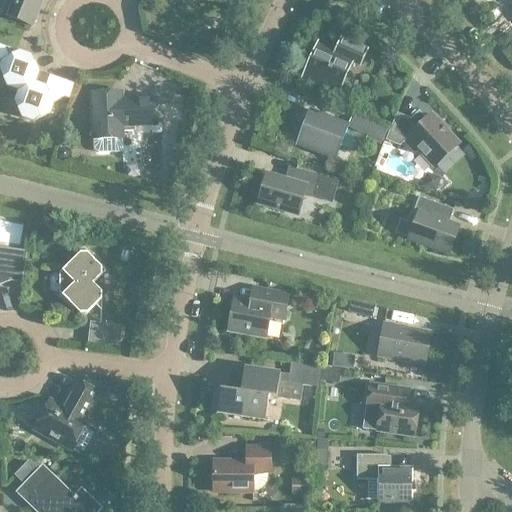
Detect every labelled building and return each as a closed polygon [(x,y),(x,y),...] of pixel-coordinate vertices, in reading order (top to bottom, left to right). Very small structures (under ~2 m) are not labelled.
[(9,17),(31,26),(41,0),(9,0),(7,4),(13,6),(9,17)] [(302,78),(338,94),(352,63),(359,66),(367,50),(341,38),(335,51),(318,43),(302,78)] [(69,99),(74,84),(38,72),(31,56),(0,45),(0,72),(7,87),(3,98),(14,102),(21,118),(33,122),(49,114),(53,103),(64,98),(69,99)] [(122,152),(121,139),(122,138),(122,132),(134,132),(134,126),(156,125),(156,99),(128,100),(128,102),(121,102),(121,95),(91,96),(93,139),(94,149),(97,153),(122,152)] [(419,111),(410,119),(409,119),(396,113),(385,141),(399,147),(403,143),(412,154),(417,154),(419,151),(434,167),(458,145),(446,132),(445,133),(438,125),(439,125),(430,115),(426,119),(419,111)] [(347,127),(309,112),(297,144),(335,158),(347,127),(382,142),(386,130),(351,116),(347,127)] [(469,144),(463,148),(472,159),(477,154),(469,144)] [(57,151),(55,156),(58,162),(64,163),(68,160),(70,154),(67,149),(61,148),(57,151)] [(266,174),(257,204),(298,216),(304,195),(332,203),(338,182),(296,170),(292,182),(266,174)] [(452,210),(418,197),(413,212),(417,213),(408,239),(449,254),(459,227),(447,223),(452,210)] [(0,285),(11,281),(23,283),(29,253),(0,249),(0,285)] [(102,299),(102,293),(93,284),(102,275),(102,269),(87,253),(80,253),(59,274),(59,293),(80,314),(86,314),(102,299)] [(227,331),(266,338),(270,318),(284,320),(288,295),(264,291),(261,305),(233,300),(227,331)] [(375,307),(351,301),(348,313),(372,319),(375,307)] [(119,346),(122,327),(90,323),(88,342),(119,346)] [(430,333),(384,325),(378,357),(424,365),(430,333)] [(305,353),(303,364),(314,366),(316,354),(305,353)] [(319,389),(322,368),(291,363),(287,384),(319,389)] [(216,414),(265,421),(268,397),(276,398),(280,373),(244,368),(240,392),(220,389),(216,414)] [(323,369),(322,381),(339,383),(340,371),(323,369)] [(33,429),(72,451),(88,422),(84,420),(99,393),(76,380),(61,408),(49,401),(33,429)] [(116,385),(116,390),(121,397),(126,397),(128,387),(116,385)] [(369,385),(362,429),(414,437),(418,409),(406,407),(409,391),(369,385)] [(317,440),(316,463),(327,463),(328,441),(317,440)] [(253,493),(253,492),(257,491),(261,489),(264,486),(266,482),(267,478),(267,473),(271,474),(271,448),(246,448),(246,462),(213,462),(213,492),(253,493)] [(412,492),(416,491),(414,481),(412,481),(412,468),(384,468),(384,457),(385,457),(385,456),(356,455),(356,481),(357,481),(357,480),(377,480),(377,500),(376,500),(376,501),(412,502),(412,492)] [(96,511),(100,509),(81,491),(74,498),(42,468),(21,490),(31,500),(28,503),(37,511),(96,511)]
